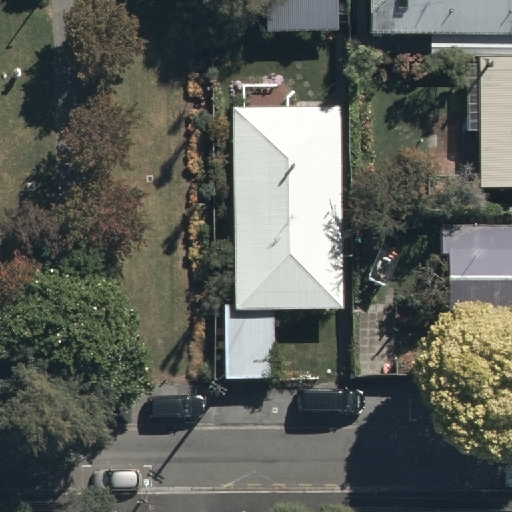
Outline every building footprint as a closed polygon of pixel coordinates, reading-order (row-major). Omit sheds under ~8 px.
[(263,0),(263,38),(335,37),(335,0),(263,0)] [(511,0),(371,0),(371,47),(511,47),(511,0)] [(511,65),(477,67),(482,195),(511,194),(511,65)] [(344,114),(235,115),(236,316),(345,316),(344,114)] [(442,255),(448,255),(448,323),(511,322),(511,228),(442,229),(442,255)] [(225,378),(272,378),(272,319),(225,319),(225,378)]
